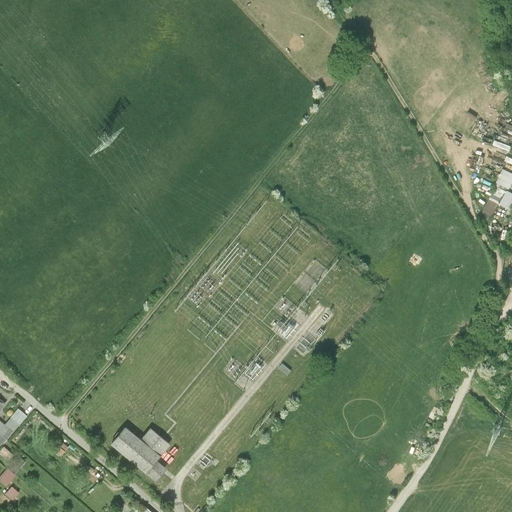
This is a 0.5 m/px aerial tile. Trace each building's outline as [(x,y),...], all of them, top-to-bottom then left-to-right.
[(434,117),(443,113),(437,101),(428,106),(434,117)] [(507,190),(511,176),(511,171),(500,167),(493,184),(507,190)] [(492,185),(478,219),(488,223),(497,201),(504,204),(509,191),(492,185)] [(291,372),(281,364),(278,368),(288,376),(291,372)] [(18,409),(10,418),(18,425),(26,416),(18,409)] [(4,425),(0,421),(0,446),(18,425),(10,418),(4,425)] [(125,427),(111,444),(155,481),(166,469),(156,461),(169,445),(150,429),(141,440),(125,427)] [(52,448),(59,455),(67,447),(61,440),(52,448)] [(0,480),(6,486),(15,475),(8,469),(0,478),(0,480)]
